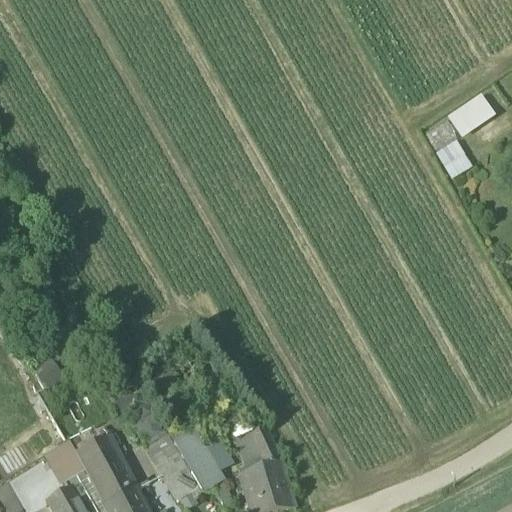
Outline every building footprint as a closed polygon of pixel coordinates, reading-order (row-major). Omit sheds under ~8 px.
[(479,99),(445,123),(460,145),(494,122),(479,99)] [(456,146),(434,159),(450,185),(472,173),(456,146)] [(76,350),(111,411),(132,399),(96,337),(76,350)] [(34,376),(42,394),(62,385),(53,364),(34,376)] [(200,499),(190,479),(180,465),(171,450),(151,414),(128,427),(176,511),(200,499)] [(264,432),(248,440),(261,467),(264,472),(280,467),(264,432)] [(171,450),(180,465),(202,453),(202,452),(201,451),(193,438),(171,450)] [(235,447),(247,472),(261,467),(248,440),(235,447)] [(217,441),(201,451),(202,452),(210,467),(217,479),(234,470),(217,441)] [(76,458),(102,511),(143,511),(108,442),(76,458)] [(202,453),(180,465),(190,479),(210,467),(202,453)] [(59,500),(68,496),(65,488),(76,482),(83,479),(71,457),(44,472),(59,500)] [(190,479),(200,499),(222,487),(217,479),(210,467),(190,479)] [(292,511),(280,467),(264,472),(240,480),(237,481),(247,511),(292,511)] [(264,472),(261,467),(247,472),(238,475),(240,480),(264,472)] [(92,511),(76,482),(65,488),(68,496),(69,495),(75,506),(78,511),(92,511)] [(46,507),(48,511),(64,511),(75,506),(69,495),(68,496),(59,500),(46,507)]
